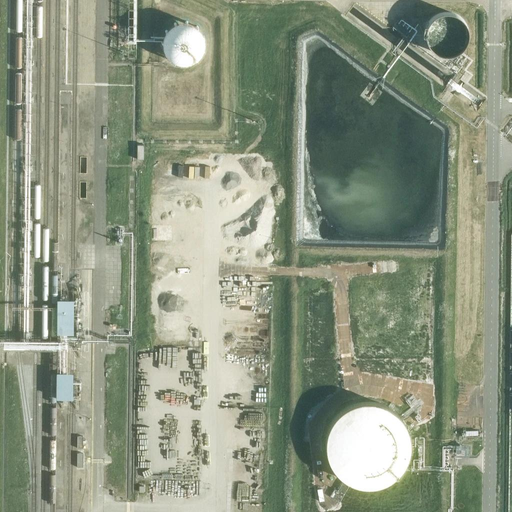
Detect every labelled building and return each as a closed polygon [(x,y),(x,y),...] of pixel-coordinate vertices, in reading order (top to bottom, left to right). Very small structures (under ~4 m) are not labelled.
[(203,44),(204,40),(203,36),(202,32),(200,28),(197,25),(194,22),(191,20),(187,19),(183,18),(178,19),(174,20),(170,22),(167,25),(164,28),(162,32),(161,35),(160,39),(160,44),(161,48),(164,52),(166,55),(169,58),(172,60),(177,61),(181,62),(186,62),(190,61),(194,59),(197,56),(200,52),(202,49),(203,44)] [(163,190),(204,192),(205,175),(164,172),(163,190)] [(255,365),(246,364),(244,373),(254,375),(255,365)] [(176,395),(175,410),(203,413),(205,397),(196,396),(196,390),(186,389),(185,396),(176,395)] [(408,450),(408,442),(408,434),(405,426),(402,419),(399,415),(396,412),(392,408),(389,406),(382,402),(378,401),(374,400),(367,399),(360,399),(356,400),(349,402),(346,403),(341,406),(335,411),(332,414),(330,417),(326,424),(324,429),(323,433),(322,441),(323,450),(323,453),(325,458),(327,462),(329,466),(334,472),(337,475),(340,478),(345,480),(348,482),(356,484),(360,485),(364,485),(370,485),(374,484),(382,482),(386,480),(390,478),(396,473),(401,466),(404,462),(405,458),(407,453),(408,450)] [(154,435),(140,436),(140,445),(154,445),(154,435)] [(458,454),(468,455),(470,442),(461,441),(458,454)] [(176,457),(175,469),(188,470),(189,457),(176,457)]
